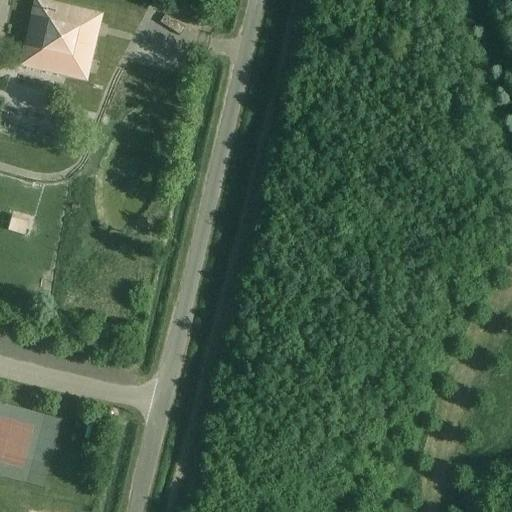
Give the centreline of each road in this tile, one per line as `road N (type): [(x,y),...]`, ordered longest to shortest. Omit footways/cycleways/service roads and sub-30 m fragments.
road 1 (unclassified): [(125,511),(258,0)]
road 2 (track): [(428,511),(491,321),(511,285)]
